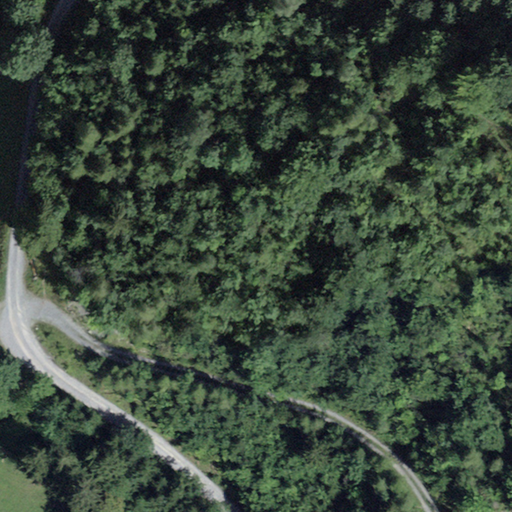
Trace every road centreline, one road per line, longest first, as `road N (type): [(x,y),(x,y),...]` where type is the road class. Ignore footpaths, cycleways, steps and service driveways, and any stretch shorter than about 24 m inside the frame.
road 1 (unclassified): [(229,511),(131,425),(44,363),(20,321),(16,254),(32,119),(41,63),(66,0)]
road 2 (track): [(15,292),(104,352),(329,416),(401,469),(432,511)]
